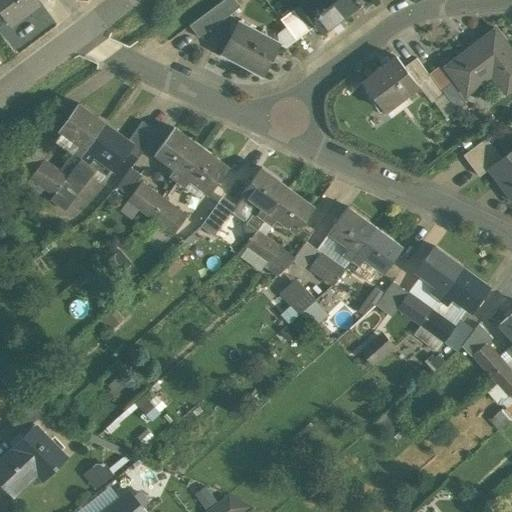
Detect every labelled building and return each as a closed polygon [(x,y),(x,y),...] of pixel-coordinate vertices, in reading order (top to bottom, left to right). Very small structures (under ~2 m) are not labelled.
[(37,0),(0,0),(0,6),(12,22),(39,2),(37,0)] [(234,0),(224,0),(190,26),(199,39),(240,8),(237,3),(234,0)] [(350,0),(310,0),(303,6),(317,25),(322,31),(355,6),(350,0)] [(301,4),(294,10),(309,30),(317,25),(303,6),(301,4)] [(309,30),(294,10),(280,20),(296,40),(309,30)] [(278,42),(239,22),(222,55),(263,77),(280,44),(278,42)] [(511,49),(495,28),(445,66),(466,95),(500,69),(511,83),(511,49)] [(396,57),(363,82),(384,111),(385,110),(383,108),(403,93),(404,96),(417,86),(396,57)] [(442,94),(415,59),(406,66),(433,101),(442,94)] [(466,102),(450,82),(440,89),(443,93),(456,110),(466,102)] [(442,94),(433,101),(446,118),(456,110),(443,93),(442,94)] [(106,123),(80,105),(61,129),(81,144),(76,150),(83,155),(106,123)] [(156,132),(143,122),(130,140),(134,143),(130,149),(139,155),(156,132)] [(130,140),(106,123),(83,155),(90,160),(95,154),(100,158),(115,169),(130,149),(134,143),(130,140)] [(202,149),(176,130),(157,155),(176,169),(172,175),(179,180),(202,149)] [(486,139),(463,156),(479,177),(490,169),(489,168),(501,159),(486,139)] [(34,153),(23,145),(11,162),(21,170),(34,153)] [(229,169),(202,149),(179,180),(187,186),(191,180),(211,195),(229,169)] [(75,150),(59,171),(67,177),(69,173),(83,155),(76,150),(75,150)] [(511,151),(501,159),(489,168),(490,169),(501,184),(503,182),(511,194),(511,151)] [(45,161),(34,153),(21,170),(32,178),(45,161)] [(90,160),(83,155),(69,173),(82,183),(100,158),(95,154),(90,160)] [(59,171),(45,161),(32,178),(32,179),(46,189),(53,195),(67,177),(59,171)] [(124,194),(131,200),(143,182),(147,178),(131,166),(116,186),(110,192),(120,199),(124,194)] [(288,188),(260,168),(242,193),(244,195),(261,208),(257,212),(254,210),(245,221),(244,223),(255,233),(257,230),(265,220),(269,213),(287,189),(288,188)] [(32,178),(21,170),(14,180),(25,188),(32,179),(32,178)] [(82,183),(69,173),(67,177),(53,195),(49,197),(59,204),(67,203),(82,183)] [(46,189),(32,179),(25,188),(39,199),(46,189)] [(165,199),(143,182),(131,200),(129,201),(139,209),(151,218),(165,199)] [(287,189),(269,213),(276,218),(296,233),(314,209),(287,189)] [(261,208),(244,195),(235,207),(232,211),(245,221),(254,210),(257,212),(261,208)] [(235,207),(222,198),(201,226),(214,236),(232,211),(235,207)] [(188,215),(165,199),(151,218),(174,234),(188,215)] [(131,220),(139,209),(129,201),(121,213),(131,220)] [(374,228),(347,209),(330,233),(349,248),(356,253),(374,228)] [(276,218),(269,213),(265,220),(272,225),(276,218)] [(174,234),(151,218),(142,226),(150,235),(147,238),(165,258),(184,241),(174,234)] [(401,248),(374,228),(356,253),(363,258),(382,272),(401,248)] [(278,246),(257,230),(255,233),(245,246),(267,262),(278,246)] [(315,250),(305,242),(293,257),(292,259),(303,268),(315,250)] [(293,257),(278,246),(267,262),(280,272),(288,265),(292,259),(293,257)] [(356,253),(349,248),(345,253),(352,258),(356,253)] [(462,268),(436,249),(417,272),(421,275),(437,287),(444,292),(462,268)] [(130,264),(119,250),(102,264),(114,278),(130,264)] [(343,270),(319,253),(308,268),(332,286),(343,270)] [(363,258),(356,253),(352,258),(359,264),(363,258)] [(488,288),(462,268),(444,292),(451,298),(471,312),(488,288)] [(367,286),(343,270),(332,286),(345,295),(356,302),(367,286)] [(431,310),(439,299),(432,294),(437,287),(421,275),(408,293),(431,310)] [(308,296),(293,280),(281,291),(301,313),(311,304),(313,302),(308,296)] [(396,308),(407,292),(393,282),(375,305),(392,318),(398,309),(396,308)] [(345,295),(332,286),(324,292),(339,303),(345,295)] [(444,292),(437,287),(432,294),(439,299),(444,292)] [(320,296),(315,290),(308,296),(313,302),(315,301),(320,296)] [(339,303),(324,292),(320,296),(315,301),(319,304),(330,313),(339,303)] [(408,293),(407,292),(396,308),(398,309),(420,325),(431,310),(408,293)] [(451,298),(444,292),(439,299),(447,304),(451,298)] [(315,308),(311,304),(301,313),(314,328),(324,318),(315,308)] [(454,326),(431,310),(420,325),(426,330),(436,336),(443,341),(454,326)] [(511,312),(501,323),(511,336),(511,312)] [(486,342),(488,344),(494,338),(480,323),(463,345),(471,355),(486,342)] [(436,336),(426,330),(423,338),(430,343),(436,336)] [(381,332),(359,352),(373,367),(394,347),(381,332)] [(488,344),(486,342),(471,355),(491,376),(506,363),(499,356),(488,344)] [(511,349),(510,347),(499,356),(506,363),(511,357),(511,349)] [(511,370),(506,363),(491,376),(498,384),(510,397),(511,394),(511,370)] [(499,431),(511,420),(511,418),(511,394),(510,397),(498,384),(488,393),(502,409),(497,413),(495,411),(487,418),(499,431)] [(150,419),(166,407),(154,391),(137,403),(150,419)] [(252,391),(242,399),(252,410),(262,401),(252,391)] [(37,425),(47,415),(32,408),(10,425),(19,434),(22,438),(37,425)] [(22,438),(19,434),(7,445),(11,448),(0,458),(0,484),(13,499),(36,478),(40,483),(67,458),(37,425),(22,438)] [(102,511),(143,511),(128,491),(102,511)] [(208,511),(207,511),(247,511),(252,508),(227,497),(208,511)]
